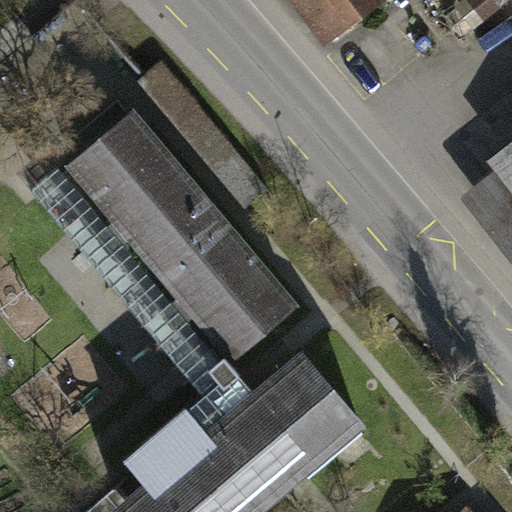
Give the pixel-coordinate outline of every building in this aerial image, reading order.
[(299,0),(326,35),(372,0),(299,0)] [(143,82),(245,206),(265,190),(162,66),(143,82)] [(232,354),(291,304),(132,115),(73,164),(116,216),(97,231),(115,252),(133,237),(180,292),(162,308),(179,328),(197,313),(232,354)] [(511,152),(502,160),(504,161),(511,172),(511,152)] [(511,172),(504,161),(461,195),(511,260),(511,172)] [(14,270),(0,281),(0,374),(15,392),(75,342),(14,270)] [(62,450),(132,388),(86,337),(16,399),(62,450)] [(248,511),(303,466),(300,462),(351,420),(356,426),(360,422),(301,353),(242,403),(245,407),(210,436),(187,408),(127,459),(150,486),(132,501),(118,484),(85,511),(248,511)]
